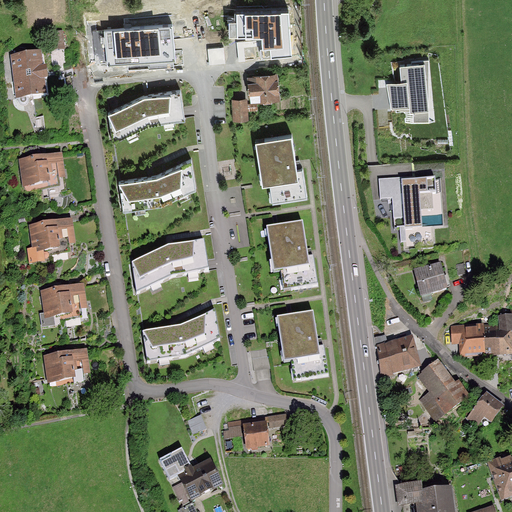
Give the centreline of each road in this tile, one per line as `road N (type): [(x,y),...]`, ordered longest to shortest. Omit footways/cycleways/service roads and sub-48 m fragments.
road 1 (residential): [(246,393),(216,384),(139,389),(87,98),(98,82),(201,70)]
road 2 (primary): [(324,0),(382,511)]
road 3 (residential): [(246,393),(201,70)]
road 4 (residential): [(336,511),(336,437),(327,417),(246,393)]
road 5 (residential): [(511,405),(396,308)]
road 6 (track): [(238,511),(216,426),(226,386)]
